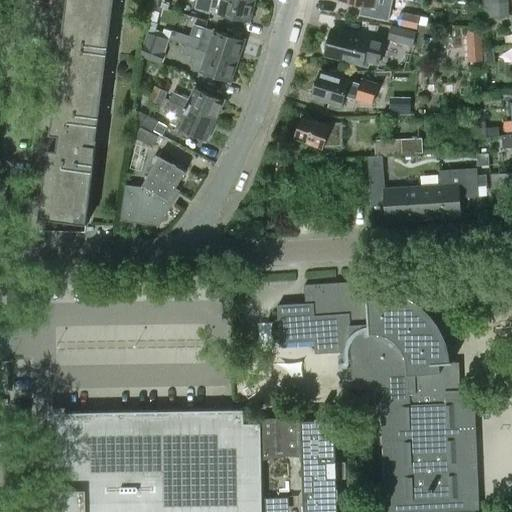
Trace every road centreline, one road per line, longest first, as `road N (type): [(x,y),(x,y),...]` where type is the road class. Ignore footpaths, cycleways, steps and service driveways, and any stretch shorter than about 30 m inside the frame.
road 1 (residential): [(176,257),(511,239)]
road 2 (residential): [(176,257),(254,116),(290,0)]
road 3 (residential): [(0,255),(176,257)]
road 4 (residential): [(0,148),(18,0)]
